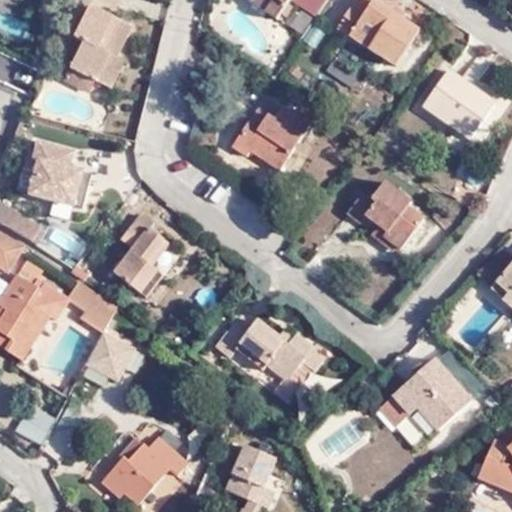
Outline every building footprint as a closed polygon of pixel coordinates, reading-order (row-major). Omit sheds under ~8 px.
[(296,0),(264,0),(287,15),(296,0)] [(357,0),(340,25),(364,41),(386,54),(400,63),(423,29),(378,0),(357,0)] [(93,6),(72,38),(80,44),(67,61),(65,65),(85,79),(105,51),(113,57),(131,31),(93,6)] [(80,44),(72,38),(59,57),(67,61),(80,44)] [(386,54),(364,41),(360,47),(381,61),(386,54)] [(121,62),(113,57),(105,51),(85,79),(100,89),(121,62)] [(78,90),(85,79),(65,65),(58,77),(78,90)] [(498,96),(449,65),(424,99),(473,130),(498,96)] [(313,113),(282,93),(268,110),(258,103),(236,134),(249,144),(256,137),(282,158),(313,113)] [(86,151),(45,142),(44,155),(59,160),(48,203),(89,213),(102,171),(82,166),(86,151)] [(390,227),(406,241),(429,212),(413,200),(418,195),(390,174),(377,187),(368,180),(350,204),(364,214),(371,206),(382,215),(392,223),(390,227)] [(0,219),(0,222),(16,233),(27,218),(9,206),(0,219)] [(402,246),(406,241),(390,227),(392,223),(382,215),(375,224),(402,246)] [(27,218),(16,233),(43,250),(54,234),(27,218)] [(167,242),(143,222),(124,246),(135,254),(118,278),(150,301),(164,280),(148,266),(167,242)] [(77,255),(82,238),(55,231),(50,247),(77,255)] [(30,258),(2,240),(0,242),(0,269),(13,279),(30,258)] [(511,306),(511,271),(495,291),(511,306)] [(0,335),(11,344),(6,350),(24,362),(52,322),(59,326),(74,305),(42,284),(35,294),(19,281),(1,307),(0,306),(0,335)] [(106,316),(92,307),(83,321),(96,330),(106,316)] [(245,330),(232,321),(211,349),(226,359),(230,355),(257,374),(265,366),(285,381),(310,349),(290,336),(283,347),(253,323),(245,330)] [(0,335),(0,346),(6,350),(11,344),(0,335)] [(105,338),(90,368),(122,385),(138,357),(105,338)] [(420,413),(440,438),(475,407),(436,366),(380,413),(397,433),(410,421),(420,413)] [(95,404),(103,395),(90,385),(84,393),(95,404)] [(231,423),(238,408),(222,399),(214,413),(231,423)] [(410,421),(431,446),(440,438),(420,413),(410,421)] [(225,488),(248,498),(241,511),(269,511),(279,489),(269,484),(281,456),(246,440),(225,488)] [(172,471),(178,477),(184,482),(193,472),(190,465),(196,458),(185,448),(176,456),(156,441),(146,454),(140,461),(131,473),(122,469),(106,489),(123,505),(127,500),(139,508),(141,505),(172,471)] [(140,461),(146,454),(136,444),(128,450),(140,461)] [(511,457),(511,458),(493,451),(479,485),(511,499),(511,457)] [(147,511),(178,477),(172,471),(141,505),(147,511)]
